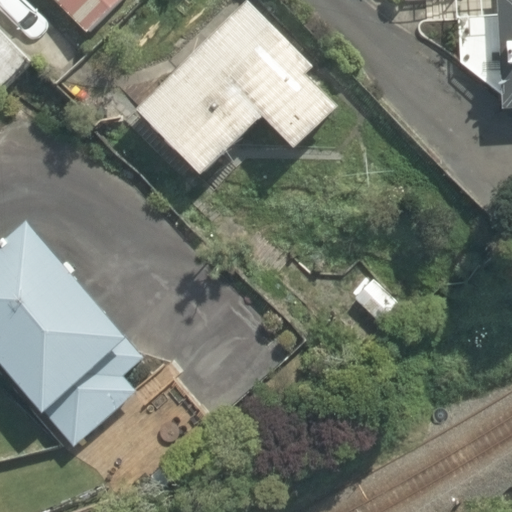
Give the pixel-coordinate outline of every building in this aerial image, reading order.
[(41,0),(85,42),(125,0),(41,0)] [(253,129),(291,168),(350,112),(240,0),(121,116),(191,188),(253,129)] [(511,0),(498,0),(503,115),(511,114),(511,0)] [(0,92),(37,55),(0,19),(0,92)] [(107,376),(128,357),(25,239),(0,260),(0,385),(36,426),(69,465),(135,408),(107,376)]
